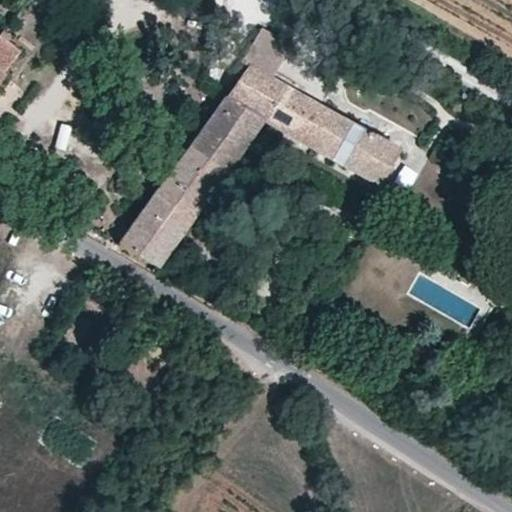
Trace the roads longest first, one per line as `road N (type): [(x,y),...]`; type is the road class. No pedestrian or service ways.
road 1 (unclassified): [(511,504),(0,200)]
road 2 (track): [(176,511),(270,356)]
